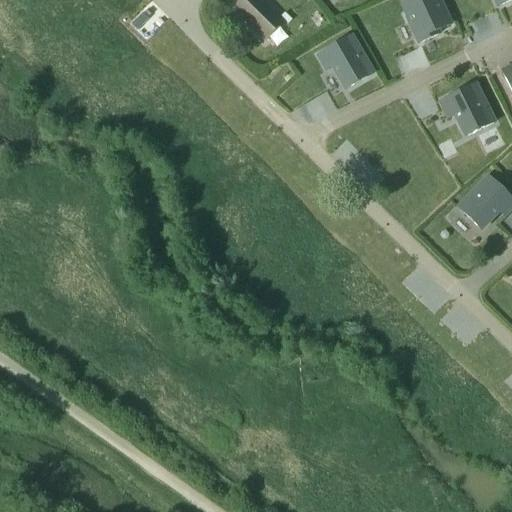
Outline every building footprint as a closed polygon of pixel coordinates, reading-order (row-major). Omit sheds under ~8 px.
[(283,24),(259,0),(242,0),(232,10),(265,43),(283,24)] [(450,26),(438,0),(408,0),(406,1),(413,16),(407,19),(420,45),(439,36),(437,32),(450,26)] [(511,0),(492,0),(497,9),(511,2),(511,0)] [(319,57),(324,66),(330,62),(346,90),(372,75),(351,38),(319,57)] [(511,68),(503,74),(511,93),(511,68)] [(475,86),(442,103),(447,112),(453,109),(467,138),(494,124),(475,86)] [(459,210),(481,231),(503,208),(508,212),(511,207),(511,201),(488,179),(459,210)]
